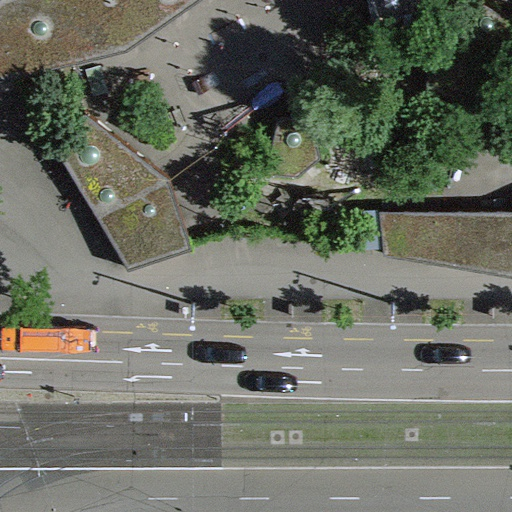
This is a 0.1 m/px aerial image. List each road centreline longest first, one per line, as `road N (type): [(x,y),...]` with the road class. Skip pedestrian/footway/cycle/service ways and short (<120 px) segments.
road 1 (motorway): [(0,391),(511,449)]
road 2 (primary): [(511,362),(0,356)]
road 3 (primary): [(113,498),(511,497)]
road 4 (motorway): [(511,319),(139,268)]
road 5 (motorway): [(139,268),(0,237)]
road 6 (motorway): [(139,268),(0,254)]
